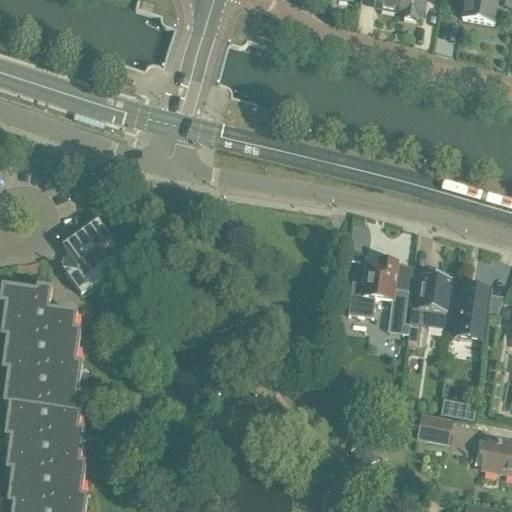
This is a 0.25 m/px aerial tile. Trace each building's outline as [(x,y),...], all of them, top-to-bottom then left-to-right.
[(374,0),(374,1),(378,2),(376,11),(399,16),(402,0),(374,0)] [(402,0),(399,16),(405,17),(404,21),(416,24),(417,19),(423,21),(427,0),(402,0)] [(511,0),(459,0),(459,3),(465,4),(462,21),(493,27),(497,9),(499,9),(500,6),(509,8),(509,11),(511,11),(511,0)] [(64,262),(63,272),(61,271),(81,299),(114,274),(99,254),(112,244),(98,224),(62,250),(69,260),(66,262),(64,262)] [(367,263),(364,287),(352,286),(348,319),(373,322),(375,302),(392,304),(397,267),(394,267),(394,264),(382,262),(382,265),(379,265),(378,269),(368,268),(368,264),(367,263)] [(433,280),(424,279),(420,313),(421,314),(420,328),(410,326),(407,350),(425,352),(430,315),(446,317),(451,283),(448,282),(448,278),(434,276),(433,280)] [(464,289),(456,341),(482,345),(485,320),(497,322),(504,301),(488,298),(489,293),(487,292),(488,290),(475,288),(475,291),(464,289)] [(80,511),(84,484),(78,484),(83,451),(77,451),(82,418),(76,417),(80,384),(74,384),(79,351),(73,350),(78,318),(49,314),(52,294),(37,292),(37,296),(2,291),(2,293),(8,294),(3,326),(9,327),(5,359),(11,360),(6,393),(12,393),(7,426),(13,427),(8,459),(14,460),(10,493),(16,493),(13,511),(80,511)] [(392,305),(390,326),(388,337),(403,339),(407,307),(392,305)] [(441,419),(473,425),(476,410),(443,404),(441,419)] [(418,442),(448,448),(452,425),(422,419),(418,442)] [(511,447),(488,443),(483,473),(511,478),(511,447)] [(352,455),(370,480),(383,471),(365,445),(352,455)] [(327,511),(347,511),(348,502),(328,501),(327,511)]
